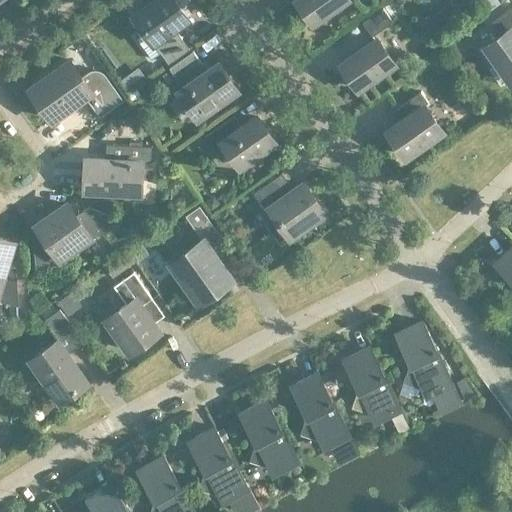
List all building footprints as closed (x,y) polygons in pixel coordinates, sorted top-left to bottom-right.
[(176,1),(174,0),(154,0),(134,14),(154,42),(163,35),(170,45),(160,51),(169,63),(189,49),(174,27),(188,18),(180,7),(179,8),(175,2),(176,1)] [(297,0),(313,23),(345,0),(297,0)] [(511,6),(491,21),(501,35),(486,46),(511,81),(511,80),(511,6)] [(393,21),(383,8),(363,22),(372,36),(393,21)] [(394,63),(377,38),(341,63),(359,88),(370,80),(374,82),(384,75),(383,71),(394,63)] [(207,70),(193,51),(170,67),(183,87),(179,90),(198,116),(237,88),(219,62),(207,70)] [(82,76),(70,59),(37,82),(41,88),(39,91),(39,94),(39,98),(41,101),(43,104),(45,106),(48,108),(52,108),(55,108),(59,114),(74,103),(74,101),(82,96),(84,96),(85,95),(100,117),(123,100),(105,74),(103,71),(99,70),(96,69),(92,70),(89,71),(82,76)] [(458,75),(451,80),(458,90),(465,85),(458,75)] [(429,102),(421,91),(397,108),(404,118),(388,130),(406,155),(442,130),(424,105),(429,102)] [(255,160),(256,159),(256,156),(255,155),(274,141),(257,116),(242,127),(234,115),(205,135),(217,152),(227,146),(240,165),(244,162),(245,164),(249,165),(255,160)] [(85,189),(120,191),(121,195),(124,198),(128,199),(132,198),(135,195),(136,192),(140,192),(141,161),(152,162),(153,145),(113,143),(112,159),(87,157),(85,189)] [(282,172),(254,192),(275,222),(269,227),(281,244),(325,213),(309,190),(308,191),(302,183),(292,191),(280,174),(283,172),(282,172)] [(212,210),(222,203),(216,195),(212,194),(204,200),(212,210)] [(75,216),(67,203),(37,224),(38,225),(34,228),(37,271),(59,255),(60,257),(89,237),(91,239),(110,226),(108,223),(115,218),(119,220),(120,219),(89,206),(75,216)] [(230,248),(200,205),(185,215),(203,240),(186,252),(183,249),(172,257),(174,260),(171,262),(182,277),(186,275),(192,283),(188,286),(199,301),(231,278),(217,257),(230,248)] [(227,209),(218,216),(223,224),(230,219),(231,214),(227,209)] [(113,258),(135,243),(127,232),(105,247),(113,258)] [(0,298),(16,303),(18,316),(19,316),(15,266),(13,266),(13,267),(6,265),(13,241),(0,237),(0,298)] [(511,247),(497,262),(511,277),(511,247)] [(126,252),(106,266),(113,276),(133,262),(126,252)] [(153,298),(134,271),(114,286),(127,304),(106,318),(129,350),(159,329),(142,305),(153,298)] [(60,308),(45,319),(60,339),(58,340),(32,358),(33,359),(26,364),(35,376),(41,372),(60,399),(87,380),(67,353),(84,342),(60,308)] [(398,332),(404,344),(411,359),(404,381),(425,389),(427,393),(429,392),(436,405),(458,395),(423,320),(398,332)] [(346,358),(359,385),(351,407),(374,415),(375,418),(400,406),(371,346),(346,358)] [(294,384),(308,411),(300,433),(323,441),(324,444),(327,443),(334,456),(356,445),(318,372),(294,384)] [(467,381),(461,384),(468,398),(477,394),(467,381)] [(242,412),(257,439),(249,460),(272,468),(274,471),(298,458),(267,399),(242,412)] [(191,440),(206,467),(199,488),(222,496),(223,499),(226,497),(233,510),(255,498),(215,426),(191,440)] [(140,469),(155,494),(151,511),(196,511),(164,455),(140,469)] [(97,511),(130,511),(114,484),(90,498),(97,511)] [(125,498),(129,505),(139,500),(135,493),(125,498)]
